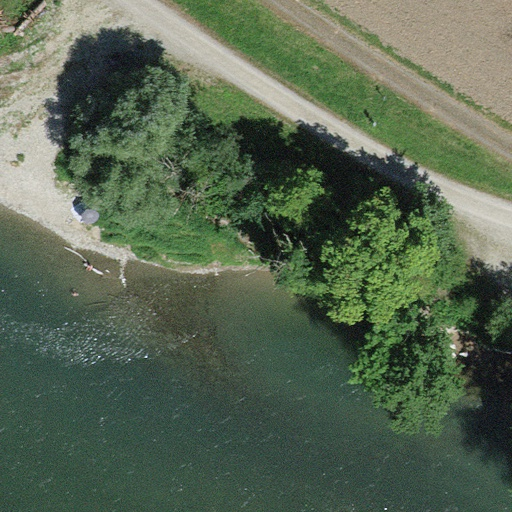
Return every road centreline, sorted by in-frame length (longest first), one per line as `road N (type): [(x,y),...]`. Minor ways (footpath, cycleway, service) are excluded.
road 1 (track): [(511,238),(466,218),(128,0)]
road 2 (track): [(291,0),(415,93),(511,146)]
